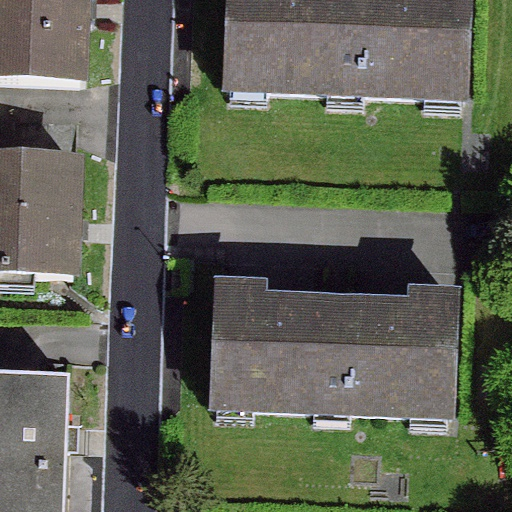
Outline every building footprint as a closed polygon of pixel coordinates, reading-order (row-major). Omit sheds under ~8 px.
[(78,5),(77,0),(0,0),(0,88),(74,91),(78,5)] [(225,0),(221,97),(225,96),(460,107),(464,0),(420,0),(421,1),(393,0),(225,0)] [(70,225),(72,171),(0,168),(0,282),(68,285),(69,244),(67,243),(68,224),(70,225)] [(451,318),(451,308),(407,306),(407,319),(256,312),(256,300),(212,298),(207,414),(211,413),(446,424),(451,318)] [(65,457),(66,431),(63,431),(65,389),(0,385),(0,511),(58,511),(62,456),(65,457)]
